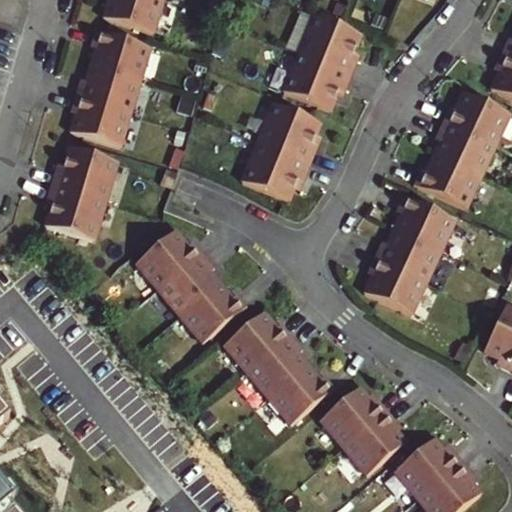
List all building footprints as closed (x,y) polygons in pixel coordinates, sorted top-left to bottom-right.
[(109,12),(104,28),(153,43),(163,9),(134,0),(105,0),(103,10),(109,12)] [(134,0),(163,9),(165,0),(134,0)] [(312,20),(297,58),(351,78),(358,59),(351,56),(358,38),(312,20)] [(506,37),(499,55),(511,60),(511,39),(511,40),(506,37)] [(136,93),(149,57),(94,41),(89,58),(95,60),(89,77),(136,93)] [(495,75),(487,92),(511,102),(511,60),(499,55),(490,72),(495,75)] [(297,58),(281,95),(327,114),(335,96),(341,99),(351,78),(297,58)] [(136,93),(89,77),(85,92),(79,90),(73,108),(125,126),(136,93)] [(507,118),(461,95),(454,110),(449,107),(440,126),(492,150),(507,118)] [(74,126),(69,144),(115,155),(125,126),(73,108),(68,125),(74,126)] [(258,150),(311,170),(319,149),(312,146),(320,127),(274,109),(258,150)] [(438,144),(432,158),(478,180),(492,150),(440,126),(433,141),(438,144)] [(258,150),(244,189),(289,207),(297,188),(304,191),(311,170),(258,150)] [(418,173),(410,189),(462,214),(478,180),(432,158),(423,175),(418,173)] [(102,209),(116,174),(67,159),(63,173),(58,171),(51,189),(102,209)] [(48,209),(42,222),(88,245),(102,209),(51,189),(44,207),(48,209)] [(390,220),(384,235),(430,257),(445,225),(393,200),(385,217),(390,220)] [(171,317),(193,345),(237,309),(226,295),(221,299),(210,286),(199,273),(204,270),(192,255),(180,242),(176,245),(165,232),(127,263),(150,291),(171,317)] [(372,246),(364,263),(416,288),(430,257),(384,235),(377,249),(372,246)] [(361,283),(354,298),(401,320),(416,288),(364,263),(356,281),(361,283)] [(511,313),(503,309),(481,355),(495,361),(492,366),(510,376),(511,372),(511,313)] [(266,398),(288,426),(332,390),(321,376),(316,380),(305,366),(295,354),(299,350),(287,336),(275,323),(271,326),(260,313),(222,343),(245,371),(266,398)] [(356,389),(319,420),(342,448),(383,413),(371,398),(367,402),(356,389)] [(0,511),(10,511),(8,509),(13,505),(0,489),(0,428),(8,421),(0,410),(0,511)] [(383,413),(342,448),(366,477),(403,445),(394,433),(398,429),(383,413)] [(430,440),(392,472),(417,501),(459,464),(448,452),(444,455),(430,440)] [(417,501),(426,511),(460,511),(479,498),(466,482),(470,478),(459,464),(417,501)]
